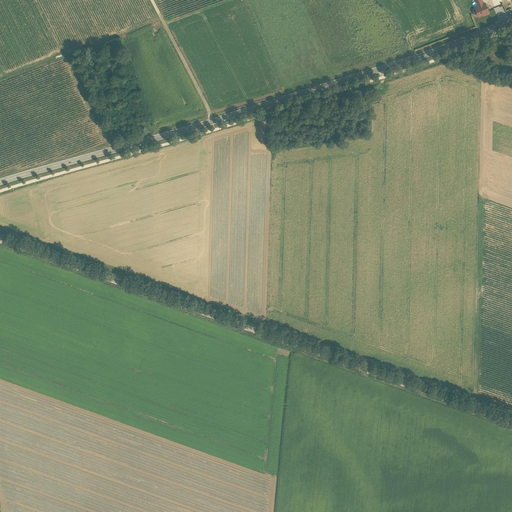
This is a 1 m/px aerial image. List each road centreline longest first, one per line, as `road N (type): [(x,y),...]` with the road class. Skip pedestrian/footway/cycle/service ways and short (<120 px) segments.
road 1 (tertiary): [(511,421),(0,238)]
road 2 (secondary): [(0,182),(511,21)]
road 3 (track): [(151,0),(212,121)]
